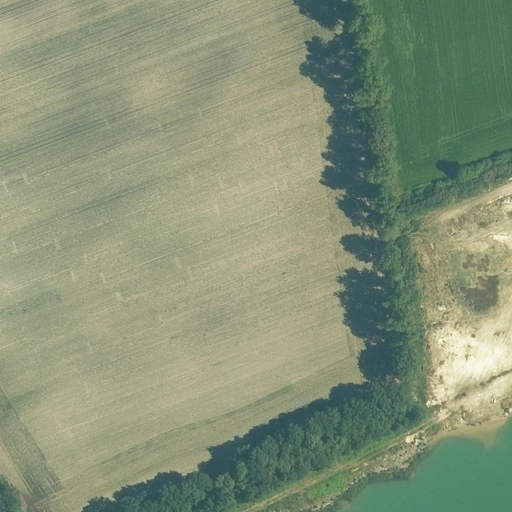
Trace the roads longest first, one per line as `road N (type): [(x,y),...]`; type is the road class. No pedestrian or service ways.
road 1 (track): [(511,387),(263,511)]
road 2 (track): [(428,429),(413,307)]
